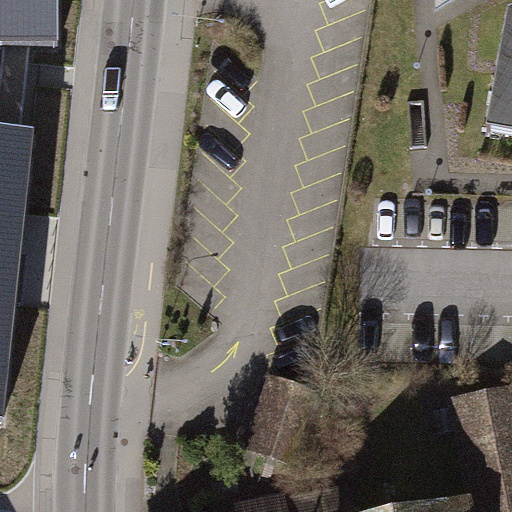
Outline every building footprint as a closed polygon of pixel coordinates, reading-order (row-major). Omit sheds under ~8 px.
[(0,0),(0,57),(60,57),(59,0),(0,0)] [(511,34),(504,37),(483,157),(511,162),(511,34)] [(38,140),(0,135),(0,439),(2,439),(38,140)] [(511,511),(511,389),(448,402),(470,505),(438,511),(511,511)] [(315,407),(259,391),(243,443),(299,460),(315,407)] [(316,511),(315,501),(262,511),(316,511)]
